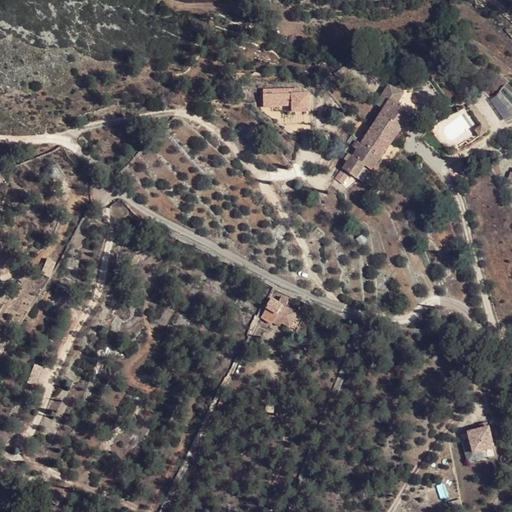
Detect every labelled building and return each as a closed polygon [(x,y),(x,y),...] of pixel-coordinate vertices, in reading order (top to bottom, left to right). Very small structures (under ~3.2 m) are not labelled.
[(375,102),(382,107),(387,99),(394,103),(401,91),(387,82),(375,102)] [(300,85),(262,87),(264,115),(312,113),(310,91),(301,91),(300,85)] [(508,120),(511,117),(511,103),(501,90),(490,97),(508,120)] [(374,172),(410,113),(394,103),(387,99),(382,107),(359,145),(355,151),(343,171),(358,181),(367,168),(374,172)] [(488,125),(468,101),(459,108),(461,111),(458,113),(475,134),(488,125)] [(266,309),(260,318),(271,325),(274,320),(289,329),(298,314),(286,306),(288,303),(281,298),(278,304),(272,299),(266,309)] [(28,378),(43,383),(48,368),(33,363),(28,378)] [(274,417),(275,405),(265,405),(264,416),(274,417)] [(468,434),(473,454),(494,449),(489,429),(487,429),(480,431),(468,434)]
